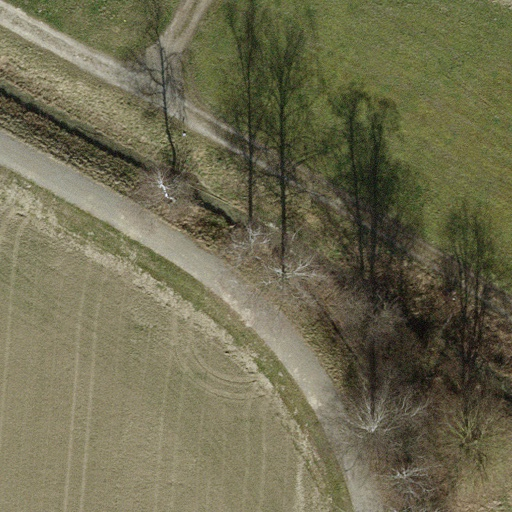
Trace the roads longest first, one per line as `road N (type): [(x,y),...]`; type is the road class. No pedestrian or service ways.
road 1 (track): [(511,301),(435,249),(0,9)]
road 2 (track): [(0,149),(92,199),(300,336),(367,451),(378,511)]
